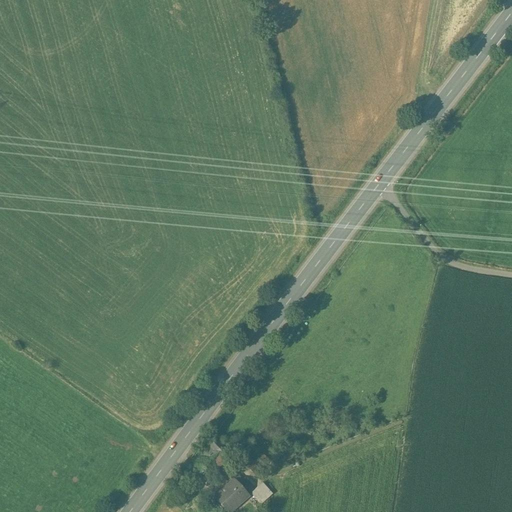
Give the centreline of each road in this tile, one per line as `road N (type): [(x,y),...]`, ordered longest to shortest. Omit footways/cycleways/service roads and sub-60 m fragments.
road 1 (primary): [(130,511),(376,182)]
road 2 (primary): [(376,182),(511,7)]
road 3 (unclassified): [(376,182),(440,261),(511,274)]
